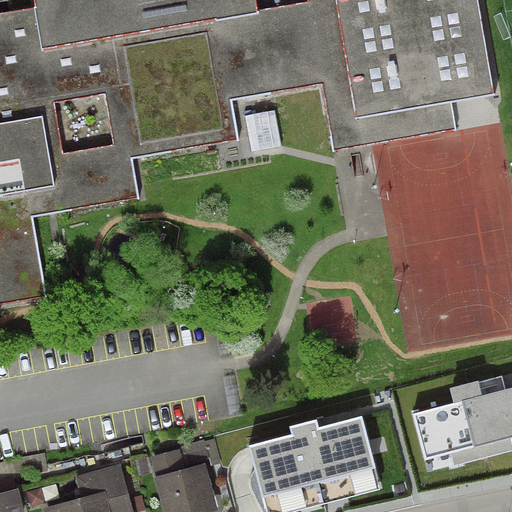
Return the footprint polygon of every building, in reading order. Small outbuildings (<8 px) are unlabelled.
[(39,5),(0,12),(0,307),(49,299),(35,218),(151,197),(144,160),(245,142),(238,99),(323,84),(335,147),(458,123),(455,104),(359,121),(337,0),(305,0),(258,8),(47,47),(39,5)] [(38,0),(39,5),(47,47),(258,8),(256,0),(38,0)] [(337,0),(359,121),(455,104),(500,96),(483,0),(337,0)] [(219,356),(231,354),(224,315),(212,317),(219,356)] [(240,413),(234,374),(222,376),(229,416),(240,413)] [(511,435),(511,387),(482,396),(478,380),(450,387),(454,402),(414,413),(426,459),(450,453),(453,466),(511,450),(511,442),(510,436),(511,435)] [(292,434),(251,444),(267,511),(289,511),(380,490),(362,416),(319,426),(317,418),(289,425),(292,434)] [(211,511),(219,510),(206,463),(185,468),(180,448),(150,456),(156,477),(153,477),(162,511),(211,511)] [(44,453),(0,463),(0,479),(48,470),(44,453)] [(81,497),(43,508),(43,511),(135,511),(122,462),(75,475),(81,497)] [(24,511),(18,489),(0,493),(0,511),(24,511)]
